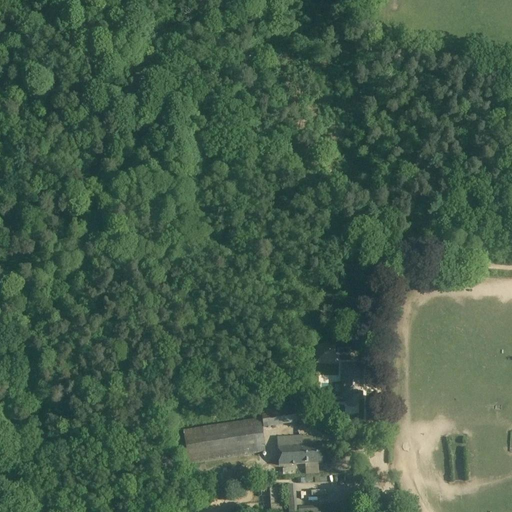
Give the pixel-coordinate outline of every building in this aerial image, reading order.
[(317,346),(317,361),(332,361),(332,346),(317,346)] [(361,398),(361,366),(343,366),(343,398),(347,398),(347,400),(347,401),(347,402),(348,403),(348,404),(349,404),(350,405),(351,405),(352,405),(353,405),(354,404),(355,404),(356,403),(356,402),(356,401),(357,401),(357,398),(361,398)] [(261,418),(263,429),(299,423),(298,410),(261,418)] [(260,420),(183,431),(187,465),(265,453),(260,420)] [(302,437),(277,439),(279,466),(322,464),(321,445),(302,446),(302,437)] [(297,511),(296,484),(286,485),(287,511),(297,511)] [(282,511),(281,489),(270,489),(270,511),(282,511)]
